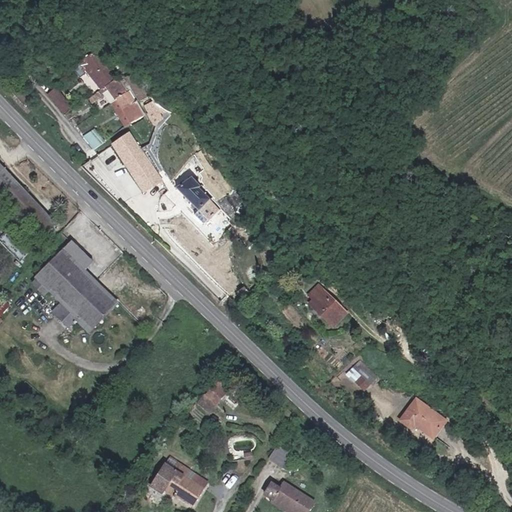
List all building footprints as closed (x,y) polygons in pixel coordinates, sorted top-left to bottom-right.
[(121,77),(99,50),(84,62),(104,88),(126,125),(146,113),(124,77),(121,77)] [(138,71),(128,77),(143,101),(153,94),(138,71)] [(60,87),(50,94),(64,114),(74,107),(60,87)] [(159,98),(145,103),(152,123),(167,118),(159,98)] [(96,129),(84,138),(94,151),(106,142),(96,129)] [(165,179),(136,136),(118,148),(140,180),(147,190),(165,179)] [(0,191),(45,237),(61,222),(0,159),(0,191)] [(202,182),(192,173),(179,185),(217,223),(228,212),(200,184),(202,182)] [(96,260),(77,240),(38,276),(62,301),(54,308),(72,327),(80,320),(93,334),(124,305),(88,267),(96,260)] [(334,324),(348,310),(322,283),(312,292),(316,296),(311,301),(334,324)] [(0,323),(3,320),(0,317),(0,316),(12,305),(4,297),(0,300),(0,323)] [(368,390),(375,382),(365,374),(358,382),(368,390)] [(213,387),(200,402),(212,411),(224,396),(213,387)] [(437,435),(448,419),(419,398),(404,418),(415,426),(419,422),(437,435)] [(282,450),(275,460),(290,470),(297,460),(282,450)] [(189,473),(193,468),(182,461),(177,467),(169,462),(156,482),(169,491),(172,486),(196,503),(208,486),(189,473)] [(211,481),(193,468),(189,473),(208,486),(211,481)] [(312,511),(319,502),(286,480),(282,485),(274,480),(265,493),(274,498),(275,497),(297,511),(312,511)]
